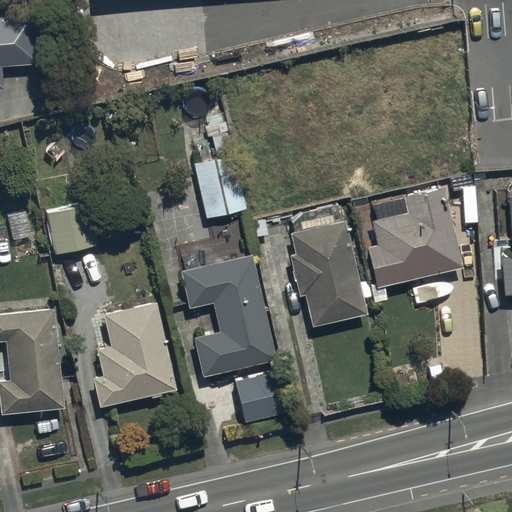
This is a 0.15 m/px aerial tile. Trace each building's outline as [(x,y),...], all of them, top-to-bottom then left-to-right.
[(0,65),(34,63),(30,15),(0,17),(0,65)] [(465,24),(378,36),(383,121),(392,139),(472,135),(465,24)] [(288,189),(273,122),(233,132),(249,199),(288,189)] [(232,152),(192,161),(204,217),(244,208),(232,152)] [(510,255),(498,255),(501,295),(511,294),(511,185),(506,191),(510,255)] [(375,244),(365,246),(374,287),(460,267),(441,186),(401,195),(405,213),(369,221),(375,244)] [(84,202),(44,212),(53,254),(94,245),(84,202)] [(342,220),(288,233),(293,253),(287,255),(297,296),(302,294),(310,326),(364,313),(342,220)] [(249,254),(178,270),(186,307),(210,302),(217,331),(191,337),(200,376),(272,360),(249,254)] [(153,301),(100,313),(108,346),(94,349),(100,375),(90,378),(97,406),(173,389),(153,301)] [(51,308),(0,313),(0,340),(3,340),(7,379),(0,380),(0,413),(61,407),(51,308)] [(274,371),(233,380),(242,422),(283,413),(274,371)]
